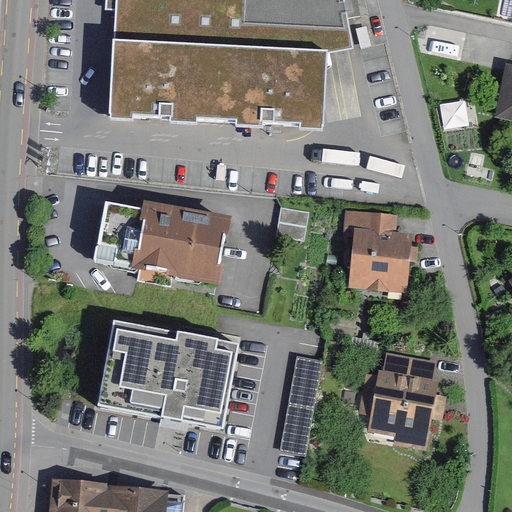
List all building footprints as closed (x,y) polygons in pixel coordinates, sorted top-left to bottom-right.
[(116,0),(111,127),(325,136),(331,62),(353,57),(345,0),(116,0)] [(511,65),(509,65),(499,116),(511,118),(511,65)] [(468,92),(443,97),(448,123),(473,118),(468,92)] [(308,230),(311,203),(285,200),(281,227),(308,230)] [(232,224),(111,204),(98,265),(221,288),(232,224)] [(405,217),(349,212),(347,236),(358,237),(352,290),(416,297),(422,239),(403,237),(405,217)] [(201,342),(115,326),(101,407),(228,431),(242,350),(201,342)] [(299,348),(284,444),(309,448),(325,352),(299,348)] [(445,362),(392,353),(388,382),(374,380),(364,438),(430,449),(445,362)] [(164,511),(166,496),(56,484),(53,511),(164,511)]
